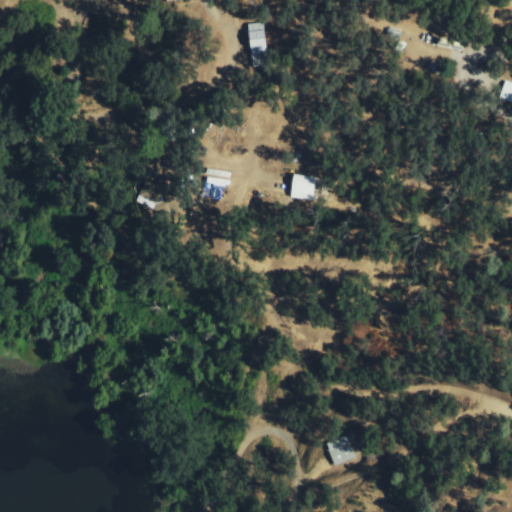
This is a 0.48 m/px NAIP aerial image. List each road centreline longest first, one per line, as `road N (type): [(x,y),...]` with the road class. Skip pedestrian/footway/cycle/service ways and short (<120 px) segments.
road 1 (residential): [(271,318),(319,375),(358,401),(434,402),(511,423)]
road 2 (residential): [(63,127),(157,114),(212,93),(230,78),(232,52)]
